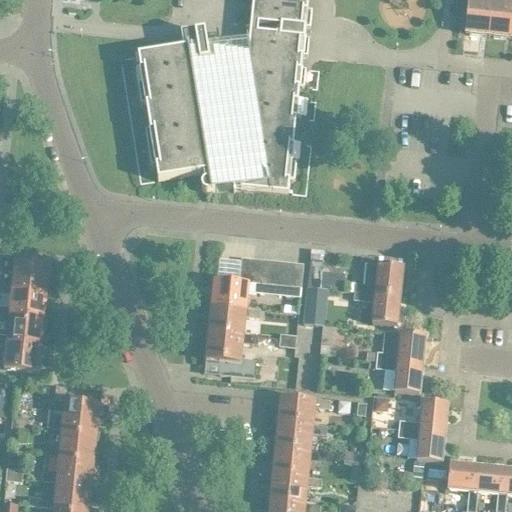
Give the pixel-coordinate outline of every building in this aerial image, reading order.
[(252,0),(250,24),(251,24),(304,30),(304,28),(309,29),(311,12),(306,11),(307,0),(252,0)] [(465,36),(489,38),(492,4),(478,2),(477,0),(468,0),(469,1),(468,1),(465,36)] [(492,0),(492,4),(489,38),(511,40),(511,5),(501,5),(501,0),(492,0)] [(232,193),(233,193),(234,193),(234,189),(239,190),(287,195),(288,181),(293,181),(297,146),(292,145),(295,119),(300,119),(301,102),(297,102),(298,88),(303,88),(305,71),(300,70),(301,57),(306,57),(308,40),(303,39),(303,38),(256,33),(257,30),(257,25),(251,24),(250,24),(249,29),(249,32),(247,54),(233,190),(232,193)] [(233,190),(247,54),(232,52),(230,39),(222,49),(222,51),(206,50),(204,33),(181,37),(183,50),(137,57),(139,71),(134,72),(140,107),(145,107),(149,133),(144,134),(150,169),(155,168),(157,182),(204,175),(205,182),(203,183),(202,183),(202,184),(201,185),(200,186),(200,187),(200,188),(200,189),(201,190),(201,191),(202,192),(203,193),(203,194),(205,194),(206,194),(207,194),(208,194),(233,190)] [(240,261),(238,285),(212,282),(210,309),(245,313),(246,310),(247,293),(261,294),(262,285),(251,284),(253,262),(240,261)] [(263,286),(265,263),(253,262),(251,284),(262,285),(263,286)] [(310,262),(307,289),(319,290),(321,263),(310,262)] [(275,287),(277,264),(265,263),(263,286),(275,287)] [(11,291),(46,295),(49,268),(14,264),(12,285),(0,283),(0,292),(11,293),(11,291)] [(288,288),(290,266),(277,264),(275,287),(288,288)] [(303,267),(290,266),(288,288),(293,288),(301,289),(303,267)] [(354,294),(400,299),(402,269),(368,266),(366,280),(376,281),(375,288),(355,286),(354,294)] [(8,318),(44,321),(46,295),(11,291),(11,293),(9,311),(0,310),(0,319),(8,320),(8,318)] [(400,299),(354,294),(353,302),(374,304),(372,325),(397,328),(400,299)] [(243,339),(243,336),(245,319),(259,320),(260,311),(246,310),(245,313),(210,309),(207,336),(243,339)] [(41,347),(44,321),(8,318),(8,320),(0,319),(0,345),(6,346),(6,344),(41,347)] [(376,362),(421,367),(424,338),(400,335),(398,357),(377,355),(376,362)] [(243,339),(207,336),(203,376),(252,381),(254,364),(240,362),(242,345),(256,347),(257,337),(243,336),(243,339)] [(286,349),(288,337),(280,336),(279,348),(286,349)] [(288,337),(286,349),(294,350),(296,338),(288,337)] [(38,374),(41,347),(6,344),(6,346),(4,364),(0,363),(0,372),(4,372),(4,371),(38,374)] [(319,357),(321,357),(335,359),(336,349),(333,348),(320,347),(319,357)] [(419,396),(419,394),(421,367),(376,362),(375,371),(396,373),(394,393),(381,392),(380,397),(393,398),(394,393),(419,396)] [(61,428),(96,433),(100,394),(55,389),(54,401),(64,402),(62,422),(48,421),(47,430),(61,431),(61,428)] [(313,402),(279,399),(277,426),(311,429),(311,427),(313,410),(328,411),(328,402),(313,401),(313,402)] [(380,413),(387,407),(387,401),(375,400),(374,412),(380,413)] [(398,431),(444,436),(447,406),(422,404),(420,425),(399,423),(398,431)] [(364,406),(356,405),(355,417),(363,418),(364,406)] [(12,417),(11,429),(18,430),(20,418),(12,417)] [(20,418),(18,430),(26,431),(27,419),(20,418)] [(309,456),(309,454),(311,436),(325,438),(326,429),(311,427),(311,429),(277,426),(274,453),(309,456)] [(59,455),(93,459),(96,433),(61,428),(61,431),(60,448),(45,447),(44,456),(58,457),(59,455)] [(416,463),(441,465),(444,436),(398,431),(397,439),(418,442),(416,463)] [(306,482),(306,480),(308,463),(322,464),(323,455),(309,454),(309,456),(274,453),(271,479),(306,482)] [(350,467),(352,455),(343,454),(342,466),(350,467)] [(56,482),(91,485),(93,459),(59,455),(58,457),(57,475),(43,473),(42,482),(56,483),(56,482)] [(352,455),(350,467),(358,467),(360,455),(352,455)] [(479,469),(450,466),(448,490),(468,492),(466,511),(474,511),(477,493),(479,469)] [(479,469),(477,493),(497,495),(495,511),(504,511),(506,496),(508,472),(479,469)] [(13,483),(14,471),(6,470),(5,482),(13,483)] [(14,471),(13,483),(21,483),(22,472),(14,471)] [(303,509),(304,506),(305,489),(320,490),(321,481),(306,480),(306,482),(271,479),(269,505),(303,509)] [(53,508),(88,511),(91,485),(56,482),(56,483),(54,501),(40,499),(39,509),(53,510),(53,508)]
